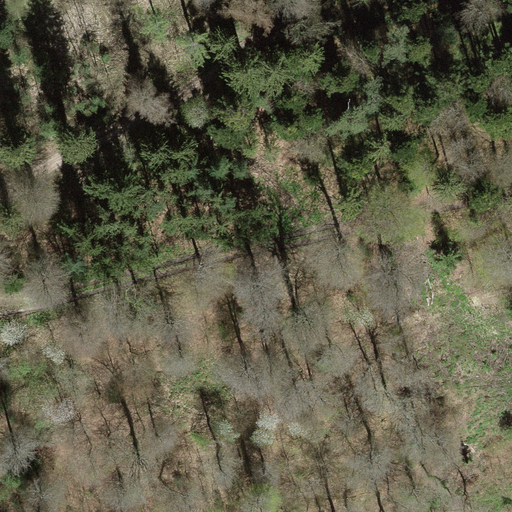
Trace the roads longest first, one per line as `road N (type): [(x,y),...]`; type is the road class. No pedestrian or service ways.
road 1 (track): [(0,303),(511,196)]
road 2 (track): [(320,0),(0,198)]
